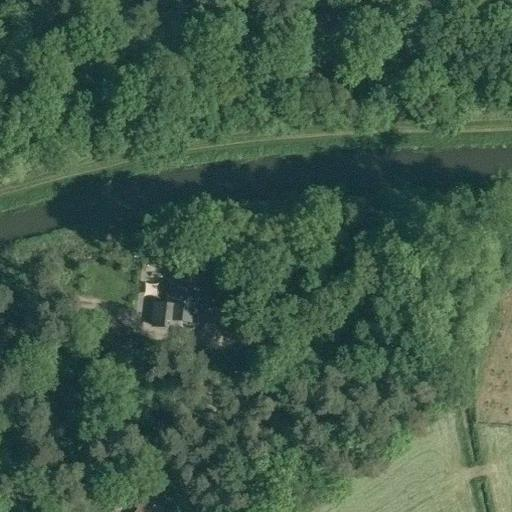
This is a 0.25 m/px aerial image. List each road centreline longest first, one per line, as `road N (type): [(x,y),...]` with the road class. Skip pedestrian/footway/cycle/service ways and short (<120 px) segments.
road 1 (track): [(511,129),(208,149),(48,172),(0,190)]
road 2 (track): [(136,318),(97,299),(68,297),(20,329),(5,437),(19,511)]
